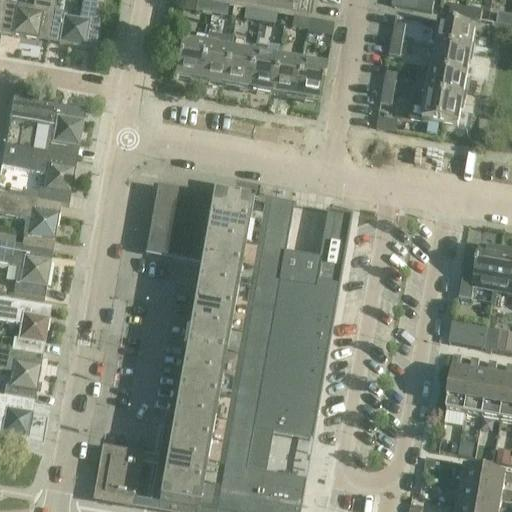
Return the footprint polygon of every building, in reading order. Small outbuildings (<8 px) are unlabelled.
[(0,0),(0,35),(1,36),(6,5),(6,4),(7,5),(8,0),(0,0)] [(1,36),(48,44),(53,13),(54,13),(56,0),(33,0),(32,9),(6,5),(1,36)] [(54,13),(53,13),(48,44),(96,53),(105,0),(82,0),(78,22),(65,19),(65,16),(54,13)] [(242,0),(242,2),(256,4),(292,11),(293,8),(296,9),(297,0),(242,0)] [(417,13),(419,2),(419,0),(417,0),(393,0),(392,9),(417,13)] [(195,13),(212,16),(214,5),(197,2),(195,13)] [(434,5),(419,2),(417,13),(432,16),(434,5)] [(214,5),(212,16),(226,19),(228,8),(214,5)] [(451,8),(449,19),(464,21),(466,10),(451,8)] [(466,10),(464,21),(481,24),(483,13),(466,10)] [(245,11),(244,22),(259,24),(261,14),(245,11)] [(261,14),(259,24),(275,26),(276,16),(261,14)] [(497,27),(511,29),(511,18),(499,16),(497,27)] [(291,32),(307,35),(309,22),(293,19),(291,32)] [(307,35),(332,39),(334,26),(309,22),(307,35)] [(436,49),(471,55),(475,32),(440,26),(436,49)] [(395,27),(392,41),(403,43),(406,29),(395,27)] [(206,48),(199,84),(223,88),(229,53),(232,41),(208,36),(206,48)] [(403,43),(392,41),(389,58),(400,60),(403,43)] [(199,84),(206,48),(181,44),(175,80),(199,84)] [(471,55),(436,49),(431,73),(467,79),(471,55)] [(254,57),(247,92),(271,97),(278,61),(265,59),(266,54),(254,52),(254,57)] [(229,53),(223,88),(247,92),(254,57),(229,53)] [(278,61),(271,97),(295,101),(302,60),(278,56),(278,61)] [(302,60),(295,101),(320,105),(326,69),(313,67),(313,62),(302,60)] [(467,79),(431,73),(427,97),(463,103),(467,79)] [(384,89),(395,91),(398,77),(386,75),(384,89)] [(395,91),(384,89),(381,106),(392,108),(395,91)] [(414,95),(410,121),(458,129),(463,103),(427,97),(414,95)] [(13,101),(9,122),(50,130),(48,144),(46,155),(46,156),(77,162),(85,113),(13,101)] [(22,193),(21,200),(38,203),(61,207),(61,208),(69,209),(77,162),(46,156),(46,155),(5,148),(1,170),(46,177),(43,192),(39,191),(39,196),(22,193)] [(157,192),(146,256),(201,266),(159,505),(167,506),(198,511),(206,511),(299,511),(305,484),(255,475),(255,474),(257,474),(258,474),(260,473),(261,473),(262,472),(264,471),(265,470),(266,469),(266,467),(267,465),(267,464),(267,462),(266,460),(266,459),(265,457),(264,456),(262,455),(261,455),(260,454),(258,454),(250,452),(253,433),(312,443),(351,219),(328,214),(319,263),(284,257),(292,210),(293,208),(258,202),(259,196),(233,192),(231,203),(157,190),(157,192)] [(53,255),(61,208),(61,207),(38,203),(21,200),(0,195),(0,218),(26,223),(21,248),(22,248),(21,249),(53,255)] [(44,302),(53,255),(21,249),(22,248),(21,248),(0,244),(0,266),(18,270),(13,297),(44,302)] [(494,296),(502,253),(480,249),(476,275),(464,273),(459,302),(472,304),(474,293),(494,296)] [(511,254),(502,253),(494,296),(511,299),(511,254)] [(13,341),(11,353),(43,359),(51,311),(0,301),(0,324),(19,327),(17,342),(13,341)] [(0,373),(11,375),(9,389),(5,389),(3,399),(34,405),(43,359),(11,353),(0,350),(0,373)] [(447,415),(465,418),(472,377),(469,377),(459,375),(462,360),(454,359),(451,374),(454,375),(447,415)] [(472,362),(469,377),(472,377),(465,418),(483,422),(490,380),(487,380),(477,378),(479,363),(472,362)] [(490,365),(487,380),(490,380),(483,422),(501,425),(508,383),(505,383),(495,381),(497,366),(490,365)] [(508,383),(501,425),(511,426),(511,369),(507,368),(505,383),(508,383)] [(0,399),(0,421),(3,422),(0,437),(0,436),(0,449),(26,454),(34,405),(3,399),(3,400),(0,399)] [(110,460),(103,496),(135,502),(142,466),(110,460)] [(503,497),(503,494),(505,484),(511,485),(511,477),(505,476),(505,479),(465,472),(461,490),(503,497)] [(481,511),(500,511),(502,502),(511,503),(511,495),(503,494),(503,497),(461,490),(458,508),(481,511)]
